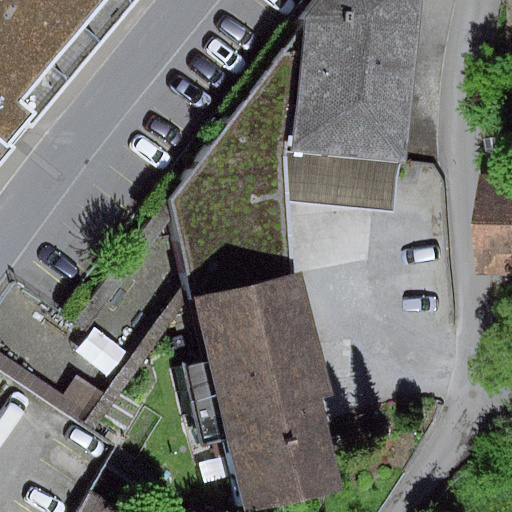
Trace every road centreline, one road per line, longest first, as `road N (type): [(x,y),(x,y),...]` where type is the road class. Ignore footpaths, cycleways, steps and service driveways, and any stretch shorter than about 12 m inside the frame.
road 1 (residential): [(404,511),(484,370),(459,114),(478,0)]
road 2 (residential): [(0,243),(195,0)]
